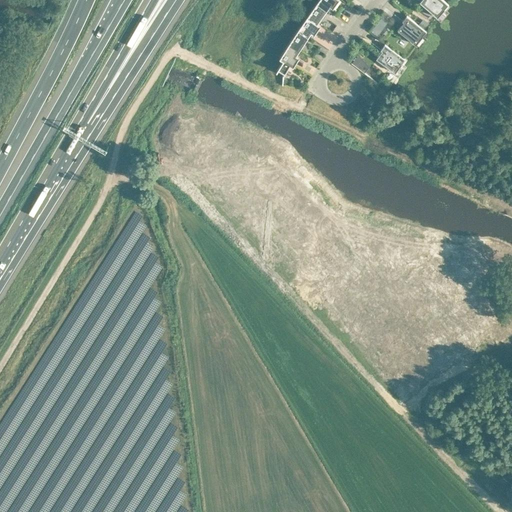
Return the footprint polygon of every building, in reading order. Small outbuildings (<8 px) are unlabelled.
[(333,7),(338,0),(317,0),(316,2),(327,10),(330,5),(333,7)] [(449,5),(443,0),(421,0),(420,2),(421,3),(421,4),(422,6),(423,7),(424,8),(426,11),(428,13),(430,11),(437,17),(448,5),(449,5)] [(318,23),(318,22),(324,14),(327,10),(316,2),(314,5),(307,15),(318,23)] [(314,34),(321,24),(318,22),(318,23),(307,15),(303,21),(298,29),(309,36),(312,32),(314,34)] [(383,15),(371,31),(377,36),(389,20),(383,15)] [(427,31),(407,15),(402,21),(403,22),(397,30),(398,31),(399,32),(400,33),(401,34),(402,36),(404,38),(407,40),(408,38),(416,44),(426,31),(426,32),(427,31)] [(300,50),(305,41),(309,36),(298,29),(293,36),(289,43),(300,50)] [(300,56),(297,54),(300,50),(289,43),(284,50),(280,57),(283,59),(276,71),(277,71),(278,69),(284,73),(283,75),(284,75),(291,64),(294,65),(300,56)] [(405,59),(385,44),(380,50),(382,51),(376,58),(377,59),(378,61),(379,62),(380,63),(381,65),(383,66),(386,69),(387,67),(395,72),(405,59)] [(361,58),(360,57),(357,56),(352,63),(365,72),(368,67),(367,64),(364,62),(362,60),(361,58)]
